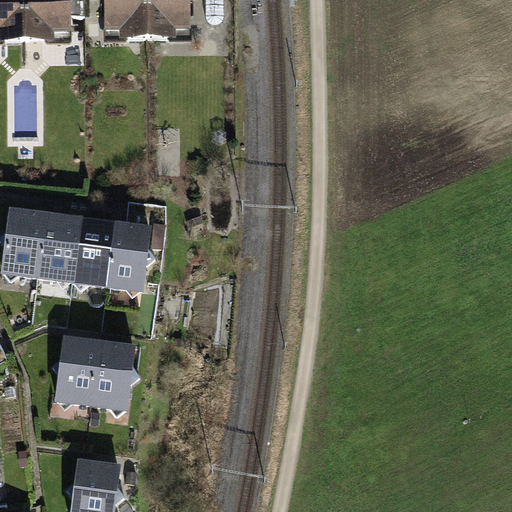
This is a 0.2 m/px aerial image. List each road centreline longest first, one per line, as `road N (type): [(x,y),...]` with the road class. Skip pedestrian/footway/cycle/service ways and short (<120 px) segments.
road 1 (track): [(279,511),(313,314),(317,0)]
road 2 (residential): [(0,320),(22,369),(43,511)]
